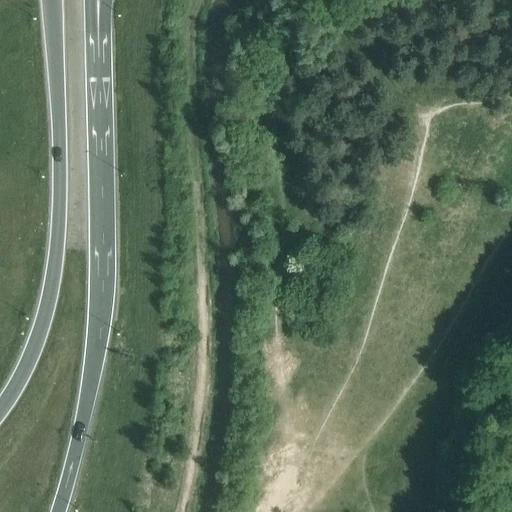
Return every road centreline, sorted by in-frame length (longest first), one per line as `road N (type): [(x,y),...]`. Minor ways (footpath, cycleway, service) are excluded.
road 1 (motorway): [(58,511),(92,341),(91,20)]
road 2 (motorway): [(51,0),(57,237),(32,356),(0,409)]
